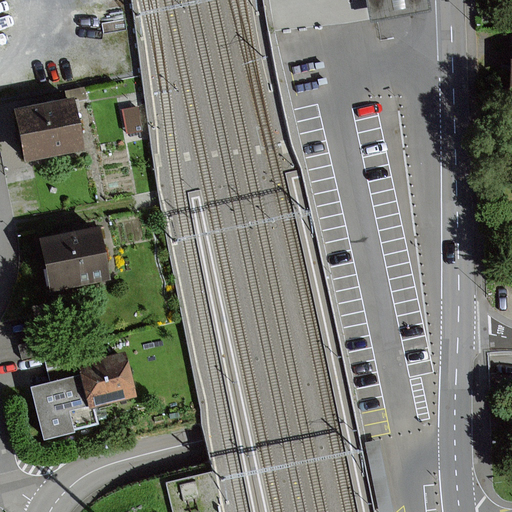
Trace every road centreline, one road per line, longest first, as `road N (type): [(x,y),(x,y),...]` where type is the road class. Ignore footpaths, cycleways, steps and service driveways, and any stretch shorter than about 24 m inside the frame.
road 1 (unknown): [(272,423),(187,31)]
road 2 (tertiary): [(457,331),(451,0)]
road 3 (unclassified): [(511,371),(204,439)]
road 4 (tertiary): [(459,511),(457,331)]
road 5 (unclassified): [(50,510),(104,466),(204,439)]
